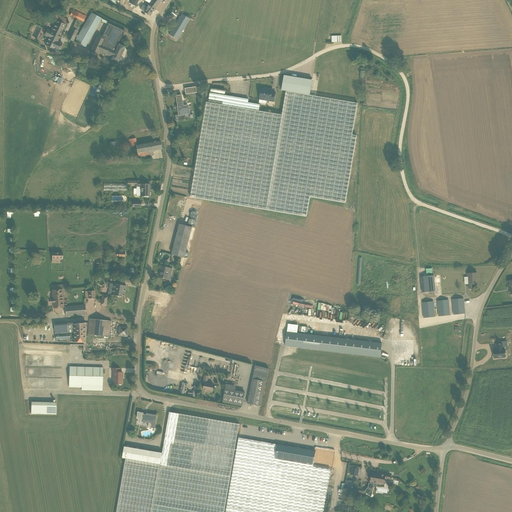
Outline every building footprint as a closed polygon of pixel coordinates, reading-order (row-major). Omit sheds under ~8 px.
[(161,0),(152,0),(149,4),(155,9),(161,0)] [(147,8),(144,11),(150,16),(155,9),(149,4),(146,2),(144,6),(147,8)] [(72,10),(70,15),(72,16),(77,18),(82,21),(84,22),(86,16),(72,10)] [(85,47),(102,18),(91,12),(75,41),(85,47)] [(55,17),(58,18),(55,25),(52,32),(51,34),(59,38),(65,25),(68,21),(62,18),(59,16),(55,14),(54,18),(55,17)] [(177,40),(190,19),(182,14),(169,35),(177,40)] [(78,31),(72,28),(67,39),(73,41),(78,31)] [(58,41),(59,38),(51,34),(52,32),(47,30),(44,36),(49,38),(47,42),(45,45),(58,51),(62,44),(58,41)] [(105,40),(97,36),(90,50),(99,54),(99,53),(111,58),(110,59),(118,63),(125,47),(117,44),(115,49),(103,44),(105,40)] [(258,112),(259,110),(260,104),(248,102),(249,99),(210,93),(198,165),(192,197),(264,209),(306,217),(309,197),(345,203),(356,136),(352,135),(358,103),(309,95),(312,80),(284,75),(281,90),(286,91),(282,115),(258,112)] [(102,86),(98,95),(103,97),(105,91),(107,88),(102,86)] [(261,89),(259,99),(266,100),(274,102),(276,93),(272,92),(273,90),(269,89),(268,90),(261,89)] [(178,115),(189,113),(188,105),(183,106),(181,95),(176,96),(177,107),(178,107),(178,109),(178,110),(177,110),(178,115)] [(136,138),(128,140),(129,146),(135,146),(137,154),(138,158),(154,155),(153,151),(162,149),(160,140),(150,142),(137,145),(136,138)] [(149,184),(141,184),(137,184),(137,181),(127,181),(127,185),(136,185),(136,187),(136,196),(149,196),(149,184)] [(155,315),(165,318),(160,338),(269,366),(286,301),(288,292),(334,304),(351,240),(345,239),(352,213),(314,203),(307,229),(187,198),(180,224),(172,254),(177,256),(181,257),(179,266),(182,267),(174,296),(161,292),(155,315)] [(170,275),(172,269),(162,266),(161,273),(160,273),(159,277),(167,279),(170,280),(171,275),(170,275)] [(467,273),(467,277),(464,277),(465,284),(469,284),(469,289),(474,288),(474,284),(477,284),(476,277),(477,277),(477,273),(467,273)] [(435,291),(434,282),(434,276),(424,276),(425,292),(431,292),(435,291)] [(64,308),(63,291),(67,291),(67,289),(66,284),(51,285),(52,290),(51,290),(52,307),(53,307),(53,308),(64,308)] [(108,291),(107,294),(124,297),(126,286),(113,284),(112,292),(108,291)] [(312,305),(309,305),(309,300),(293,298),(293,305),(312,307),(312,305)] [(463,298),(452,299),(454,315),(465,314),(463,298)] [(448,300),(437,301),(439,316),(450,315),(448,300)] [(420,318),(424,318),(435,317),(433,301),(418,303),(420,318)] [(65,307),(66,317),(86,315),(85,305),(65,307)] [(107,320),(89,319),(87,335),(105,337),(107,320)] [(73,333),(73,330),(83,329),(82,323),(72,324),(72,323),(54,324),(55,334),(73,333)] [(118,326),(118,336),(128,336),(128,326),(118,326)] [(382,343),(334,337),(287,332),(285,346),(332,352),(380,357),(382,343)] [(503,343),(496,344),(496,348),(497,348),(497,350),(493,350),(494,358),(506,357),(505,349),(503,349),(503,343)] [(260,406),(261,401),(267,368),(255,365),(248,404),(260,406)] [(103,368),(69,367),(69,387),(79,387),(79,385),(81,385),(81,390),(102,390),(103,368)] [(119,372),(119,369),(112,368),(112,372),(113,372),(113,384),(122,384),(122,373),(122,372),(119,372)] [(203,383),(205,383),(203,389),(206,390),(206,391),(212,392),(213,384),(208,383),(209,376),(204,375),(203,383)] [(232,390),(225,388),(222,403),(242,407),(245,392),(232,390)] [(31,402),(31,414),(56,414),(56,403),(31,402)] [(169,412),(163,449),(162,453),(124,447),(122,458),(125,458),(115,511),(223,511),(239,424),(169,412)] [(138,412),(137,419),(138,419),(138,423),(141,423),(142,422),(149,423),(148,427),(155,428),(157,415),(150,414),(149,415),(143,414),(143,413),(138,412)] [(225,511),(323,511),(333,454),(239,437),(225,511)] [(352,467),(350,474),(358,476),(360,468),(352,467)] [(380,474),(372,473),(370,481),(384,484),(385,478),(390,479),(391,475),(380,473),(380,474)] [(366,494),(372,495),(375,484),(368,482),(366,494)]
